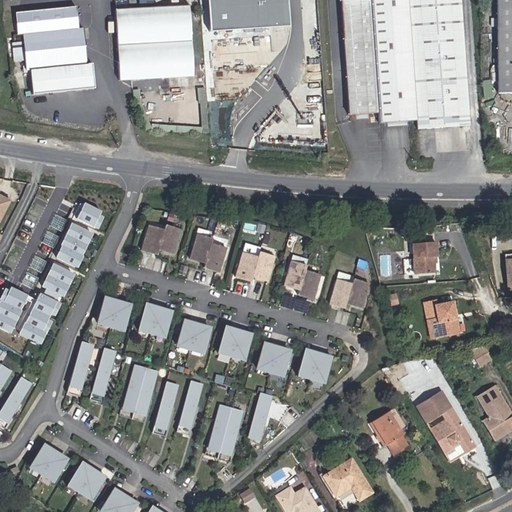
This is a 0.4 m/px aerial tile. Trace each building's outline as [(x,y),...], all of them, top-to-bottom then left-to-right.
[(206,0),(209,33),(289,26),(287,0),(206,0)] [(349,0),(340,1),(348,116),(378,114),(370,0),(349,0)] [(417,129),(470,126),(460,0),(370,0),(378,114),(378,124),(416,121),(417,129)] [(511,0),(496,0),(497,94),(511,93),(511,0)] [(116,10),(118,45),(119,80),(194,75),(191,5),(116,10)] [(25,70),(87,64),(83,29),(78,29),(75,7),(15,13),(17,35),(22,35),(25,70)] [(12,60),(22,60),(22,42),(13,41),(12,60)] [(13,201),(0,194),(0,221),(2,222),(13,201)] [(100,212),(83,203),(75,219),(93,227),(100,212)] [(49,227),(60,232),(66,221),(55,216),(49,227)] [(91,233),(71,224),(60,246),(61,247),(56,258),(76,268),(81,257),(80,256),(91,233)] [(264,234),(265,227),(259,225),(257,232),(264,234)] [(158,250),(174,255),(181,231),(165,226),(164,231),(148,227),(141,250),(157,255),(158,250)] [(204,268),(220,273),(227,249),(211,245),(212,240),(207,239),(209,233),(198,229),(196,235),(189,259),(205,264),(204,268)] [(41,243),(52,249),(58,238),(47,232),(41,243)] [(412,244),(413,258),(414,273),(436,272),(435,257),(438,257),(437,242),(412,244)] [(252,277),(268,282),(275,258),(259,254),(258,258),(242,254),(235,277),(251,282),(252,277)] [(29,268),(40,273),(45,262),(34,257),(29,268)] [(298,296),(314,300),(321,276),(305,272),(306,267),(290,262),(283,286),(299,291),(298,296)] [(72,275),(53,265),(41,287),(57,295),(61,297),(72,275)] [(37,279),(26,273),(20,284),(31,290),(37,279)] [(347,304),(363,309),(369,285),(353,281),(352,285),(336,281),(329,305),(345,309),(347,304)] [(29,296),(10,286),(8,290),(5,288),(0,296),(0,300),(2,302),(0,305),(0,327),(11,333),(29,296)] [(58,303),(38,293),(17,333),(37,343),(58,303)] [(98,320),(124,327),(130,306),(105,298),(98,320)] [(458,319),(457,319),(453,300),(434,304),(433,300),(423,302),(424,304),(426,314),(431,339),(461,333),(458,319)] [(140,327),(165,334),(171,312),(146,305),(140,327)] [(203,350),(210,329),(184,321),(178,343),(203,350)] [(219,350),(244,357),(251,335),(225,328),(219,350)] [(79,389),(91,347),(81,344),(69,386),(79,389)] [(258,366),(283,373),(289,351),(264,344),(258,366)] [(468,350),(479,367),(492,359),(484,347),(468,350)] [(91,393),(102,396),(114,353),(103,350),(91,393)] [(299,373),(324,380),(330,358),(305,351),(299,373)] [(0,366),(0,386),(9,372),(0,366)] [(156,373),(135,367),(123,410),(133,413),(144,416),(156,373)] [(29,385),(19,379),(0,410),(0,418),(5,422),(29,385)] [(201,386),(190,383),(178,425),(189,428),(201,386)] [(164,429),(176,387),(166,384),(154,426),(164,429)] [(67,392),(78,395),(79,389),(69,386),(67,392)] [(504,430),(511,426),(511,427),(511,415),(495,387),(478,398),(489,418),(483,421),(495,441),(507,434),(504,430)] [(479,448),(443,391),(417,407),(445,455),(462,445),(468,454),(479,448)] [(89,398),(100,401),(102,396),(91,393),(89,398)] [(247,437),(258,440),(270,398),(259,395),(247,437)] [(206,457),(216,460),(217,458),(218,452),(229,456),(241,413),(220,407),(206,457)] [(385,445),(387,444),(394,455),(409,446),(402,435),(403,434),(400,429),(405,425),(395,409),(390,412),(372,423),(385,445)] [(123,410),(121,415),(132,418),(133,413),(123,410)] [(132,418),(142,421),(144,416),(133,413),(132,418)] [(176,431),(187,434),(189,428),(178,425),(176,431)] [(152,432),(163,435),(164,429),(154,426),(152,432)] [(31,465),(53,479),(65,460),(43,446),(31,465)] [(217,458),(227,461),(229,456),(218,452),(217,458)] [(338,496),(351,488),(355,494),(359,501),(372,493),(351,459),(323,477),(336,497),(338,496)] [(69,483),(91,497),(103,478),(81,464),(69,483)] [(287,482),(273,491),(276,496),(290,487),(287,482)] [(294,494),(290,487),(276,496),(284,511),(319,511),(305,489),(294,494)] [(338,496),(342,502),(355,494),(351,488),(338,496)] [(101,509),(105,511),(130,511),(135,504),(113,490),(101,509)] [(263,511),(254,496),(243,502),(248,511),(263,511)]
